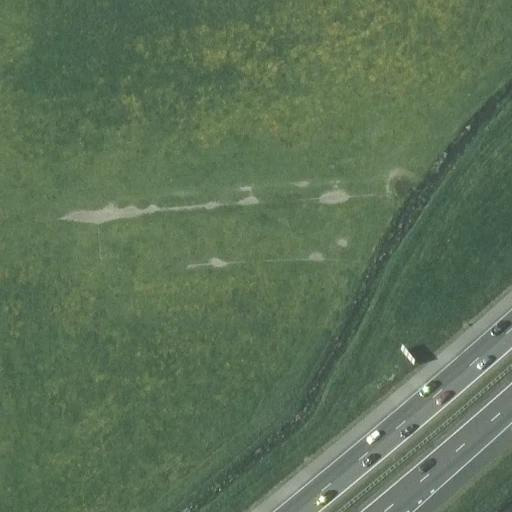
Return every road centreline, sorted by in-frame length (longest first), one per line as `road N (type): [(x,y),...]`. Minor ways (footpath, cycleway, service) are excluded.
road 1 (motorway): [(511,327),(300,511)]
road 2 (motorway): [(383,511),(511,401)]
